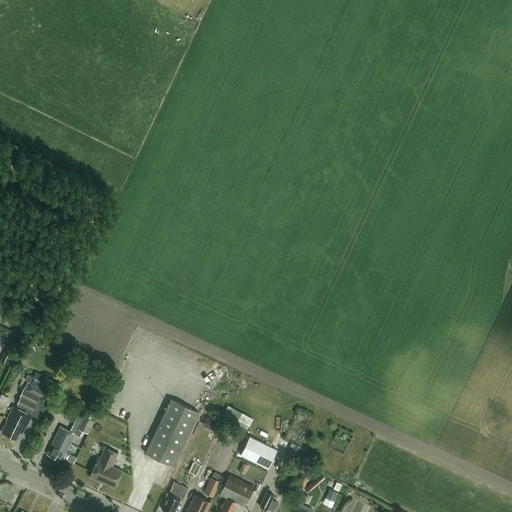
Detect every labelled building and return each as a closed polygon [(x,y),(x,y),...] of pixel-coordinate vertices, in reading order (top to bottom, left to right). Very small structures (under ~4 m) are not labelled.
[(31,415),(39,401),(39,400),(46,403),(46,402),(53,388),(54,388),(57,381),(44,375),(44,376),(35,372),(33,378),(27,375),(24,381),(27,383),(24,390),(23,389),(23,390),(19,397),(20,397),(17,404),(18,405),(16,408),(13,407),(7,419),(8,420),(1,433),(15,440),(17,436),(18,437),(24,426),(26,426),(31,415)] [(2,392),(0,396),(0,406),(7,409),(13,397),(2,392)] [(172,467),(198,412),(171,399),(145,454),(172,467)] [(243,411),(239,419),(250,425),(254,417),(243,411)] [(77,429),(88,434),(95,420),(83,415),(77,429)] [(215,428),(218,422),(209,418),(206,423),(215,428)] [(247,430),(249,426),(238,420),(236,424),(247,430)] [(75,434),(60,427),(47,455),(58,460),(60,458),(63,459),(75,434)] [(277,450),(249,437),(240,455),(268,469),(277,450)] [(300,447),(291,443),(286,454),(294,458),(300,447)] [(97,460),(89,477),(99,482),(99,481),(114,488),(122,471),(112,467),(118,454),(105,448),(99,461),(97,460)] [(193,462),(189,472),(196,476),(201,466),(193,462)] [(248,474),(251,464),(246,463),(243,472),(248,474)] [(306,481),(312,469),(300,464),(297,471),(301,473),(299,478),(306,481)] [(321,474),(304,488),(308,492),(324,478),(321,474)] [(232,511),(237,504),(244,507),(254,487),(229,475),(219,494),(226,498),(219,511),(232,511)] [(211,478),(204,493),(213,498),(220,482),(211,478)] [(182,501),(188,488),(174,482),(172,487),(169,494),(168,493),(165,499),(166,500),(162,510),(166,511),(174,511),(180,500),(182,501)] [(329,489),(325,498),(334,502),(338,493),(329,489)] [(266,493),(259,507),(267,510),(273,496),(266,493)] [(205,511),(210,502),(195,495),(186,511),(205,511)] [(272,511),(277,503),(272,500),(267,510),(272,511)]
